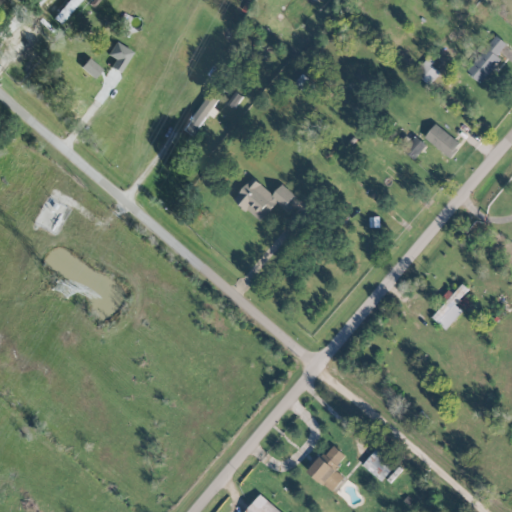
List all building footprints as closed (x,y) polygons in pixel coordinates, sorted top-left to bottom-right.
[(79,0),(67,0),(53,18),(60,24),(79,0)] [(53,32),(39,20),(23,38),(37,50),(53,32)] [(497,56),(506,43),(493,34),(465,72),(481,84),(500,58),(497,56)] [(133,52),(116,41),(107,54),(115,59),(110,67),(119,72),(133,52)] [(429,84),(438,71),(430,66),(433,61),(426,55),(413,73),(429,84)] [(93,78),(102,69),(89,58),(81,67),(93,78)] [(461,143),(435,123),(424,137),(449,158),(461,143)] [(403,151),(414,160),(426,144),(414,136),(403,151)] [(259,222),(277,202),(283,208),(294,195),(282,184),(272,195),(252,177),(233,198),(259,222)] [(468,289),(462,283),(452,294),(448,290),(439,298),(444,303),(431,317),(445,329),(462,311),(454,304),(468,289)] [(345,456),(332,445),(322,458),(318,454),(305,470),(332,492),(344,477),(334,469),(345,456)] [(394,465),(376,448),(362,464),(380,481),(394,465)] [(280,511),(259,494),(244,511),(280,511)]
